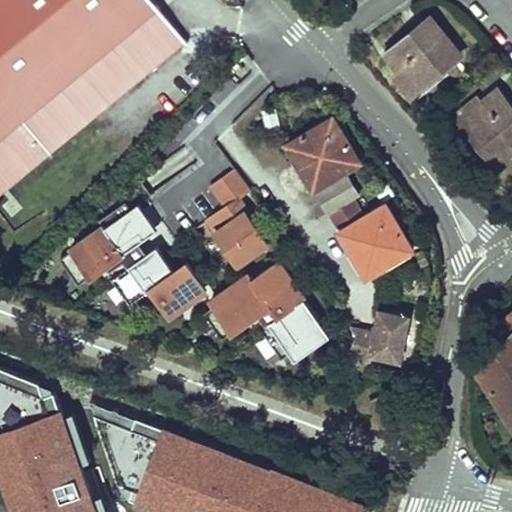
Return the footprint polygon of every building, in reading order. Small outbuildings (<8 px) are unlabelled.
[(153,0),(0,0),(0,195),(187,41),(153,0)] [(432,18),(388,54),(399,67),(417,90),(461,54),(447,37),(432,18)] [(417,90),(399,67),(394,72),(412,94),(417,90)] [(484,101),(462,118),(497,163),(511,150),(511,107),(511,106),(498,90),(484,101)] [(458,113),(462,118),(484,101),(480,96),(458,113)] [(332,114),(285,142),(297,162),(306,157),(322,182),(359,159),(332,114)] [(306,157),(297,162),(313,187),(322,182),(306,157)] [(210,186),(225,207),(238,198),(249,189),(234,168),(210,186)] [(360,192),(346,171),(316,189),(329,211),(360,192)] [(139,192),(125,201),(148,234),(161,225),(139,192)] [(225,207),(206,221),(238,264),(267,243),(246,215),(249,213),(238,198),(225,207)] [(340,229),(338,230),(350,250),(359,244),(374,269),(412,247),(385,202),(362,215),(352,199),(330,212),(340,229)] [(128,248),(148,234),(125,201),(98,219),(104,226),(59,257),(76,283),(120,253),(121,255),(130,250),(128,248)] [(365,275),(374,269),(359,244),(350,250),(365,275)] [(149,290),(170,321),(210,292),(188,261),(175,270),(157,245),(110,278),(129,304),(149,290)] [(299,285),(280,258),(245,282),(268,315),(264,318),(267,323),(261,327),(281,356),(324,326),(296,286),(299,285)] [(258,313),(239,287),(203,313),(222,338),(258,313)] [(401,359),(410,315),(380,309),(375,331),(351,326),(355,333),(345,353),(370,358),(371,353),(401,359)] [(511,326),(505,318),(476,365),(511,419),(511,326)] [(370,399),(382,424),(403,414),(390,389),(370,399)] [(189,511),(129,494),(136,472),(77,455),(65,496),(109,509),(108,511),(189,511)]
